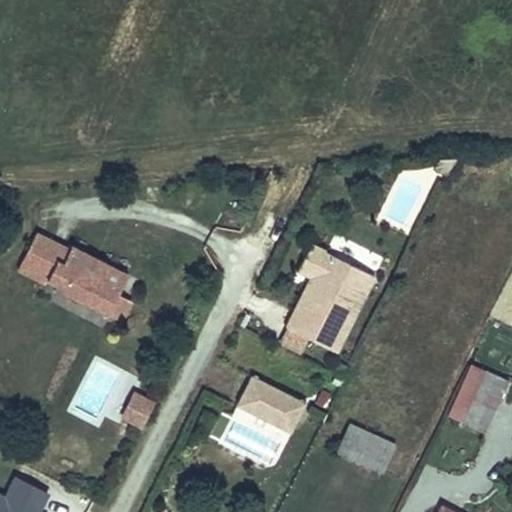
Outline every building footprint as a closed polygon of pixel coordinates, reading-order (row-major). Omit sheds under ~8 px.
[(448,174),(456,157),(439,159),(435,167),(448,174)] [(128,274),(72,246),(70,250),(36,233),(20,265),(47,280),(63,288),(61,291),(108,314),(118,294),(128,274)] [(336,352),(374,276),(312,244),(298,270),(312,277),(316,279),(313,285),(309,282),(287,327),(336,352)] [(47,280),(20,265),(17,271),(44,285),(47,280)] [(123,322),(133,301),(118,294),(108,314),(123,322)] [(485,431),(507,379),(470,364),(448,415),(485,431)] [(291,432),(306,403),(252,376),(237,405),(291,432)] [(323,407),(330,394),(322,390),(315,403),(323,407)] [(136,422),(147,401),(135,394),(124,416),(136,422)] [(143,425),(153,405),(147,401),(136,422),(143,425)] [(383,472),(395,444),(350,424),(338,451),(383,472)] [(0,511),(40,511),(50,493),(16,477),(6,498),(0,495),(0,511)]
